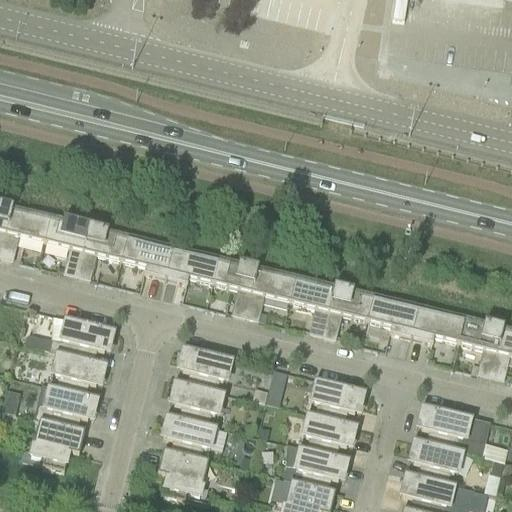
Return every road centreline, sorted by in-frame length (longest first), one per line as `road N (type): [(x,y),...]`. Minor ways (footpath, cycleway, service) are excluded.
road 1 (unclassified): [(0,22),(511,149)]
road 2 (secondary): [(511,226),(0,103)]
road 3 (residential): [(151,321),(396,382)]
road 4 (residential): [(106,511),(151,321)]
road 5 (residential): [(0,282),(151,321)]
road 6 (residential): [(365,511),(396,382)]
